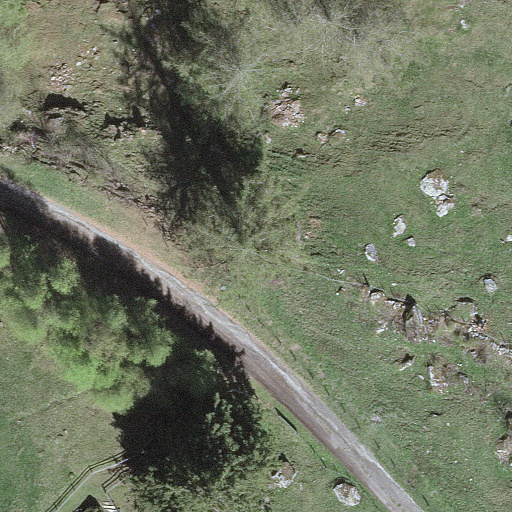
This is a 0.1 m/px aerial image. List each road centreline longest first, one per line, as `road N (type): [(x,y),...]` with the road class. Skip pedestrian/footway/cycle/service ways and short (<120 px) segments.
road 1 (track): [(172,310),(259,363),(395,511)]
road 2 (track): [(0,214),(41,229),(172,310)]
